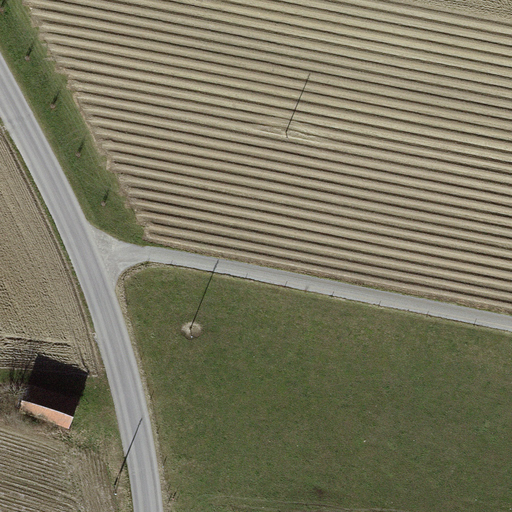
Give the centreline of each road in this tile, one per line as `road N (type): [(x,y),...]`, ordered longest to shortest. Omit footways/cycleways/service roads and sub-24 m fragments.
road 1 (unclassified): [(152,511),(132,388),(87,248),(0,71)]
road 2 (track): [(87,248),(511,329)]
